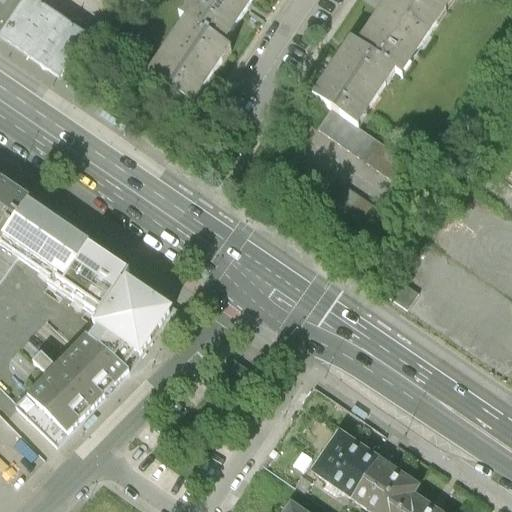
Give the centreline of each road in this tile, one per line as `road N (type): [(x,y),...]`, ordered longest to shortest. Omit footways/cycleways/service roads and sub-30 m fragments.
road 1 (residential): [(37,511),(197,353),(260,273)]
road 2 (primary): [(0,93),(260,273)]
road 3 (primary): [(260,273),(511,444)]
